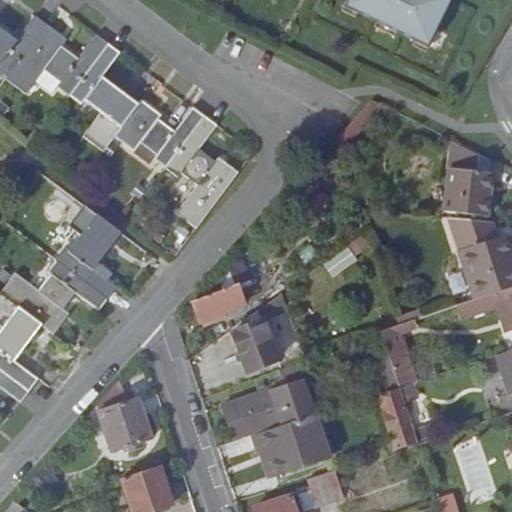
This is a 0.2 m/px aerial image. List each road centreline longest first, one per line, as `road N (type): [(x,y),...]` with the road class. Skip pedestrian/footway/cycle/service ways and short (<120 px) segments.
road 1 (residential): [(143,318),(272,167),(268,118),(102,0)]
road 2 (residential): [(0,480),(143,318)]
road 3 (residential): [(211,511),(143,318)]
